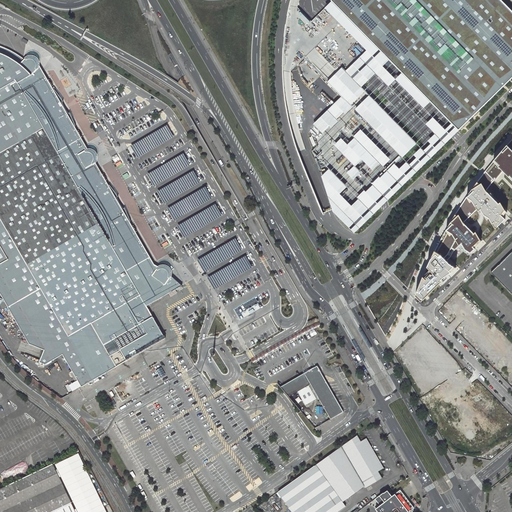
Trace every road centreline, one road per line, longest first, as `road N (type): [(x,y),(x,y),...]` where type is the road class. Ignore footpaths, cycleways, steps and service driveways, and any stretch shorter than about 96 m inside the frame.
road 1 (trunk): [(21,0),(185,92),(235,151)]
road 2 (primary): [(298,212),(172,0)]
road 3 (primary): [(463,494),(342,288)]
road 4 (primary): [(323,304),(440,507)]
road 5 (trunk): [(298,212),(261,116),(261,0)]
road 6 (unclassified): [(131,511),(74,423),(0,354)]
road 7 (primary): [(152,0),(235,151)]
road 8 (primary): [(252,181),(323,304)]
road 9 (unclassified): [(252,181),(323,294)]
road 10 (residential): [(511,400),(426,314)]
road 11 (unclassified): [(426,314),(511,229)]
